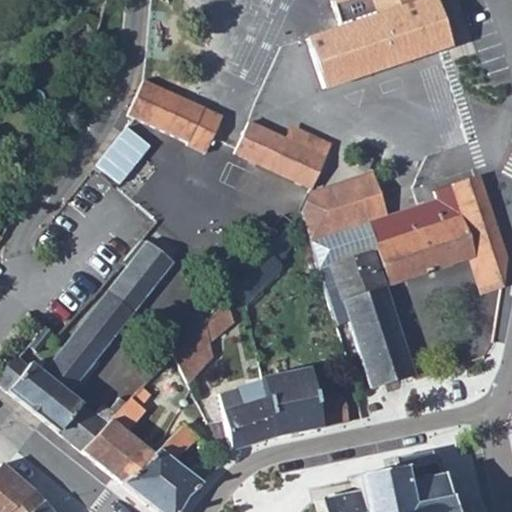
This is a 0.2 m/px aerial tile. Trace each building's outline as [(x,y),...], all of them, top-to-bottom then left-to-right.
[(331,0),(341,28),(306,40),(323,90),(439,51),(449,48),(432,0),(425,0),(419,2),(418,0),(331,0)] [(222,117),(142,81),(126,116),(189,145),(190,142),(207,150),(222,117)] [(310,189),(324,159),(284,140),(247,123),(233,154),(310,189)] [(149,148),(125,129),(95,167),(118,185),(149,148)] [(329,150),(300,137),(288,131),(284,140),(324,159),(329,150)] [(437,201),(368,225),(388,285),(474,257),(478,268),(506,259),(478,176),(452,185),(452,186),(434,192),(437,201)] [(280,238),(254,218),(243,232),(267,253),(275,244),(280,238)] [(0,388),(80,452),(125,404),(118,399),(108,411),(101,406),(93,416),(66,395),(171,263),(146,242),(144,244),(140,241),(121,264),(126,268),(41,375),(28,365),(27,366),(18,359),(8,363),(0,372),(0,388)] [(267,253),(266,254),(276,262),(284,252),(275,244),(267,253)] [(384,289),(371,252),(318,270),(336,327),(347,323),(369,389),(412,375),(384,289)] [(161,348),(172,358),(186,384),(211,356),(208,344),(233,323),(226,303),(205,321),(194,311),(161,348)] [(52,334),(43,327),(27,347),(36,354),(52,334)] [(256,359),(249,361),(250,369),(257,368),(256,359)] [(260,379),(260,382),(273,438),(348,422),(341,393),(313,399),(307,369),(260,379)] [(273,438),(260,382),(218,394),(230,451),(273,438)] [(80,452),(120,485),(153,454),(140,444),(140,445),(125,434),(143,413),(139,409),(149,396),(141,389),(131,400),(129,399),(125,404),(80,452)] [(157,450),(153,454),(120,485),(154,511),(177,511),(186,498),(200,484),(157,450)] [(474,511),(474,510),(473,509),(469,505),(466,503),(463,502),(459,501),(453,501),(449,501),(446,502),(445,500),(448,499),(450,498),(452,495),(453,493),(454,489),(453,486),(452,483),(449,481),(445,479),(441,479),(441,477),(443,477),(440,460),(433,462),(431,452),(394,460),(394,469),(350,478),(353,494),(334,498),(333,494),(329,495),(330,499),(314,502),(316,511),(474,511)] [(0,511),(8,511),(32,494),(0,466),(0,511)] [(8,511),(48,511),(41,502),(32,494),(8,511)]
